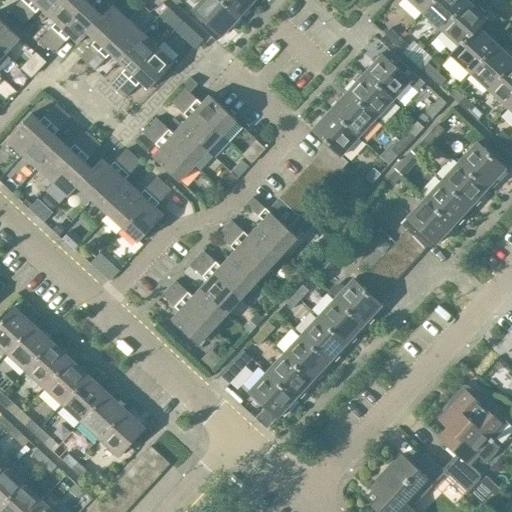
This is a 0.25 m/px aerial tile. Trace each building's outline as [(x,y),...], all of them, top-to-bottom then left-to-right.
[(18,18),(34,0),(21,0),(11,11),(18,18)] [(41,7),(49,15),(62,0),(34,0),(18,18),(25,25),(41,7)] [(41,40),(48,46),(89,2),(86,0),(62,0),(49,15),(57,22),(41,40)] [(239,16),(222,0),(200,0),(192,9),(221,35),(239,16)] [(222,0),(239,16),(253,0),(222,0)] [(409,0),(422,11),(432,0),(409,0)] [(432,0),(422,11),(440,28),(466,0),(432,0)] [(466,0),(440,28),(458,44),(459,46),(477,26),(478,27),(486,18),(467,0),(466,0)] [(80,44),(89,34),(89,33),(103,16),(89,2),(48,46),(55,53),(71,35),(80,44)] [(110,54),(118,61),(144,34),(113,5),(103,16),(89,33),(89,34),(97,41),(81,57),(95,70),(110,54)] [(0,48),(5,54),(20,38),(0,19),(0,48)] [(496,43),(478,27),(477,26),(459,46),(458,44),(450,53),(470,72),(496,43)] [(393,43),(399,36),(390,28),(384,34),(393,43)] [(159,48),(144,34),(118,61),(126,68),(111,85),(118,92),(159,48)] [(409,45),(399,36),(393,43),(403,52),(409,45)] [(470,72),(488,89),(511,62),(511,58),(496,43),(470,72)] [(0,48),(0,71),(11,59),(5,54),(0,48)] [(174,62),(159,48),(118,92),(125,99),(141,82),(149,89),(174,62)] [(365,73),(392,98),(409,80),(419,89),(426,82),(394,53),(389,58),(383,53),(365,73)] [(430,77),(437,70),(428,62),(421,69),(430,77)] [(511,62),(488,89),(507,106),(511,100),(511,62)] [(446,80),(437,70),(430,77),(440,86),(446,80)] [(365,73),(348,91),(375,117),(392,98),(365,73)] [(185,88),(179,95),(222,135),(236,120),(210,95),(202,103),(185,88)] [(467,111),(473,105),(455,88),(449,94),(467,111)] [(348,91),(331,110),(358,135),(375,117),(348,91)] [(189,117),(181,125),(208,150),(222,135),(179,95),(172,102),(189,117)] [(425,113),(431,119),(447,102),(440,96),(425,113)] [(23,154),(64,111),(56,104),(41,121),(32,114),(8,140),(23,154)] [(483,113),(473,105),(467,111),(477,120),(483,113)] [(313,129),(329,144),(341,154),(358,135),(331,110),(313,129)] [(23,154),(38,168),(63,142),(55,135),(71,117),(64,111),(23,154)] [(157,118),(150,125),(193,165),(208,150),(181,125),(174,134),(157,118)] [(408,131),(400,140),(407,146),(424,128),(417,120),(407,130),(408,131)] [(437,123),(429,132),(436,139),(444,130),(437,123)] [(193,165),(150,125),(144,132),(161,148),(153,156),(179,181),(193,165)] [(505,146),(511,139),(501,130),(496,138),(505,146)] [(38,168),(53,182),(94,139),(86,132),(71,149),(63,142),(38,168)] [(436,139),(429,132),(420,142),(427,149),(436,139)] [(69,197),(78,187),(78,186),(93,170),(92,170),(85,163),(101,145),(94,139),(53,182),(69,197)] [(407,146),(400,140),(391,150),(398,156),(407,146)] [(477,141),(459,161),(488,187),(506,168),(477,141)] [(329,144),(320,153),(339,170),(348,161),(341,154),(329,144)] [(249,147),(242,154),(252,163),(259,156),(249,147)] [(78,186),(78,187),(92,200),(133,157),(126,150),(111,167),(102,159),(92,170),(93,170),(78,186)] [(320,153),(312,162),(331,179),(339,170),(320,153)] [(92,200),(107,214),(133,187),(124,180),(140,163),(133,157),(92,200)] [(241,159),(231,171),(238,178),(249,166),(241,159)] [(403,160),(395,169),(402,176),(410,167),(403,160)] [(459,161),(442,179),(471,206),(488,187),(459,161)] [(312,162),(304,170),(323,188),(331,179),(312,162)] [(402,176),(395,169),(386,179),(393,186),(402,176)] [(304,170),(296,179),(315,197),(323,188),(304,170)] [(230,171),(225,176),(233,184),(238,178),(230,171)] [(107,214),(123,228),(163,185),(156,178),(141,195),(133,187),(107,214)] [(296,179),(288,188),(306,206),(315,197),(296,179)] [(442,179),(426,197),(454,224),(471,206),(442,179)] [(170,191),(163,185),(123,228),(138,242),(163,215),(155,207),(170,191)] [(298,215),(306,206),(288,188),(279,198),(298,215)] [(263,219),(256,227),(283,252),(297,236),(253,195),(246,203),(263,219)] [(426,197),(408,217),(433,240),(436,244),(454,224),(426,197)] [(426,247),(433,240),(408,217),(401,224),(407,229),(426,247)] [(231,219),(224,226),(269,267),(283,252),(256,227),(248,235),(231,219)] [(236,249),(228,258),(255,282),(269,267),(224,226),(218,233),(236,249)] [(407,229),(399,238),(418,256),(426,247),(407,229)] [(399,238),(391,246),(410,264),(418,256),(399,238)] [(391,246),(383,255),(402,273),(410,264),(391,246)] [(202,250),(196,257),(241,298),(255,282),(228,258),(220,266),(202,250)] [(383,255),(375,264),(395,281),(402,273),(383,255)] [(328,256),(319,267),(326,272),(335,262),(328,256)] [(207,280),(200,288),(227,313),(241,298),(196,257),(190,264),(207,280)] [(110,261),(99,272),(109,281),(119,271),(110,261)] [(375,264),(367,272),(387,290),(395,281),(375,264)] [(334,285),(328,291),(334,297),(363,324),(382,304),(377,300),(387,290),(367,272),(358,282),(352,277),(344,286),(342,284),(338,284),(334,285)] [(175,280),(168,287),(213,328),(227,313),(200,288),(192,296),(175,280)] [(302,284),(294,293),(301,299),(309,290),(302,284)] [(213,328),(168,287),(162,295),(179,310),(171,319),(198,344),(213,328)] [(301,299),(294,293),(285,303),(292,309),(301,299)] [(334,297),(317,315),(347,342),(363,324),(334,297)] [(0,346),(6,352),(32,324),(14,307),(0,321),(0,346)] [(317,315),(300,333),(330,361),(347,342),(317,315)] [(268,321),(259,331),(266,337),(275,327),(268,321)] [(6,352),(25,370),(51,341),(32,324),(6,352)] [(266,337),(259,331),(251,340),(258,346),(266,337)] [(300,333),(283,352),(312,379),(330,361),(300,333)] [(25,370),(43,387),(70,358),(51,341),(25,370)] [(220,374),(230,383),(253,358),(242,349),(220,374)] [(283,352),(266,370),(295,397),(312,379),(283,352)] [(43,387),(61,404),(88,375),(70,358),(43,387)] [(295,397),(266,370),(248,390),(277,417),(295,397)] [(61,404),(80,421),(107,392),(88,375),(61,404)] [(447,427),(438,437),(456,454),(442,469),(445,471),(467,492),(479,478),(480,476),(478,473),(470,465),(478,456),(484,461),(482,463),(483,464),(487,461),(490,459),(493,456),(495,453),(498,449),(500,446),(499,445),(497,447),(492,442),(508,424),(495,411),(491,414),(476,400),(479,396),(468,386),(467,385),(466,385),(465,385),(464,385),(463,385),(462,386),(461,387),(447,402),(451,405),(438,419),(447,427)] [(80,421),(99,438),(125,409),(107,392),(80,421)] [(13,402),(3,393),(0,397),(0,402),(7,408),(15,417),(21,410),(13,402)] [(125,409),(99,438),(118,456),(144,427),(125,409)] [(40,427),(30,419),(21,410),(15,417),(34,434),(40,427)] [(0,416),(0,425),(5,430),(11,423),(1,415),(0,416)] [(5,430),(14,438),(24,447),(30,441),(11,423),(5,430)] [(40,427),(34,434),(43,442),(49,436),(40,427)] [(141,454),(161,473),(169,463),(149,445),(141,454)] [(32,455),(42,464),(48,457),(38,449),(32,455)] [(401,454),(371,487),(380,496),(373,504),(381,511),(414,511),(410,508),(445,471),(442,469),(424,452),(412,465),(401,454)] [(71,468),(77,461),(67,453),(61,459),(71,468)] [(141,454),(133,463),(153,481),(161,473),(141,454)] [(48,457),(42,464),(51,472),(57,466),(48,457)] [(86,470),(77,461),(71,468),(80,476),(86,470)] [(133,463),(109,489),(129,507),(153,481),(133,463)] [(0,471),(0,508),(23,484),(5,467),(0,471)] [(85,492),(75,483),(70,489),(79,498),(85,492)] [(0,508),(0,511),(30,511),(41,501),(23,484),(0,508)] [(109,489),(101,498),(116,511),(124,511),(129,507),(109,489)] [(116,511),(101,498),(93,507),(98,511),(116,511)] [(53,511),(41,501),(30,511),(53,511)]
